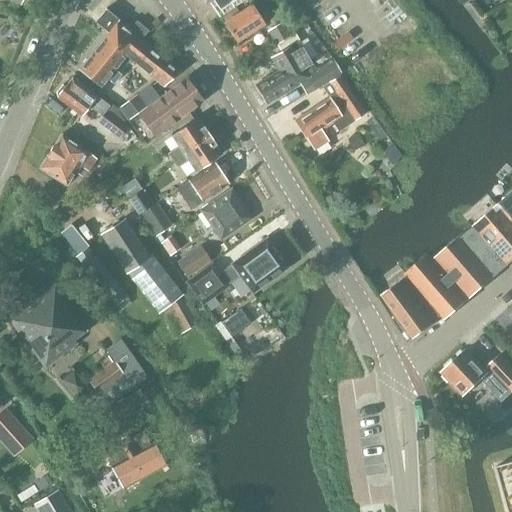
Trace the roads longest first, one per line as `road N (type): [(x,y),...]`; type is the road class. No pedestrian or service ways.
road 1 (tertiary): [(396,387),(377,327),(165,0)]
road 2 (tertiary): [(0,159),(68,0)]
road 3 (unclassified): [(396,387),(511,283)]
road 4 (tertiary): [(408,511),(396,387)]
